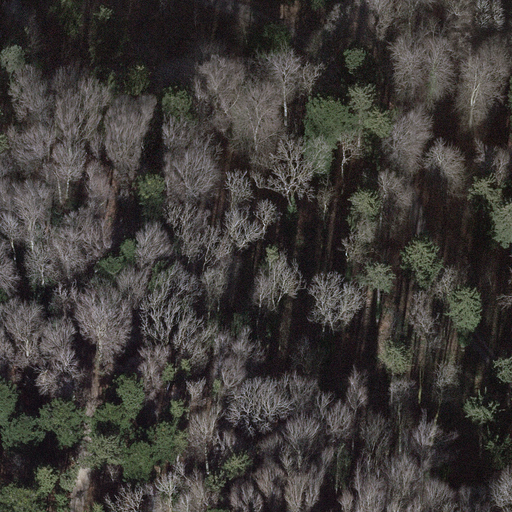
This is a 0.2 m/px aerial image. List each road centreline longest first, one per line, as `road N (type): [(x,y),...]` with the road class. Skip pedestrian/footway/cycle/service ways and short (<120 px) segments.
road 1 (track): [(511,366),(459,319),(408,213),(388,124),(289,37),(193,0)]
road 2 (track): [(75,511),(100,367)]
road 3 (track): [(388,124),(472,178),(511,191)]
